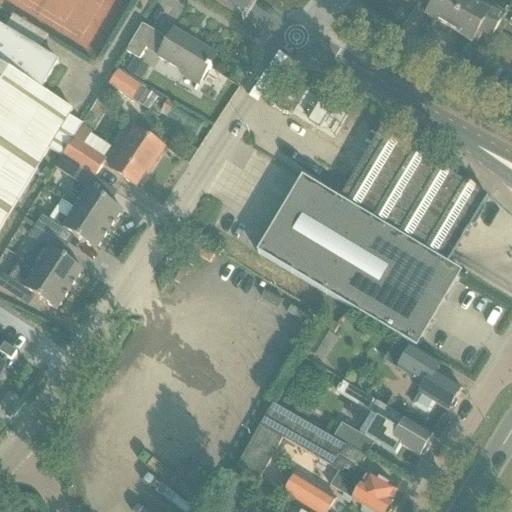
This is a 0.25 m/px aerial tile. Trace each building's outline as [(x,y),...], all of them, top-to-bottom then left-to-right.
[(427,17),(450,31),(468,2),(464,0),(437,0),(435,5),(427,17)] [(490,42),(507,15),(491,5),(486,13),(468,2),(450,31),(472,44),(478,35),(490,42)] [(38,53),(47,37),(13,16),(4,32),(0,29),(0,230),(72,111),(42,93),(58,65),(38,53)] [(139,61),(155,33),(141,25),(125,53),(139,61)] [(217,56),(174,31),(158,59),(184,74),(185,73),(201,82),(208,71),(210,71),(212,68),(210,67),(217,56)] [(133,59),(126,71),(140,79),(147,67),(133,59)] [(108,86),(132,101),(140,86),(117,71),(108,86)] [(322,101),(309,122),(319,128),(332,107),(322,101)] [(167,102),(162,111),(169,114),(173,106),(167,102)] [(63,159),(95,179),(107,161),(85,146),(94,132),(84,126),(62,158),(63,159)] [(111,172),(119,177),(135,188),(150,166),(152,167),(164,149),(147,138),(135,130),(122,149),(125,150),(111,172)] [(380,136),(341,202),(448,266),(487,200),(380,136)] [(95,179),(63,159),(56,169),(80,186),(75,193),(84,199),(76,211),(110,232),(123,212),(91,191),(97,181),(95,179)] [(303,179),(280,218),(436,311),(458,273),(447,267),(448,266),(341,202),(303,179)] [(96,253),(110,232),(76,211),(68,222),(60,216),(55,225),(43,217),(36,227),(57,241),(64,231),(96,253)] [(413,349),(436,311),(280,218),(258,255),(413,349)] [(50,251),(57,241),(36,227),(29,238),(41,245),(36,254),(44,259),(36,271),(70,293),(83,273),(50,251)] [(57,313),(70,293),(36,271),(29,283),(20,277),(15,285),(3,278),(0,282),(0,289),(18,301),(24,291),(57,313)] [(272,292),(268,300),(312,329),(317,321),(272,292)] [(339,327),(330,321),(324,331),(333,337),(339,327)] [(0,335),(4,330),(0,327),(0,381),(11,364),(13,365),(18,357),(6,349),(5,350),(0,346),(0,335)] [(322,331),(308,353),(323,363),(337,341),(322,331)] [(412,352),(399,376),(421,389),(418,394),(419,396),(412,407),(428,416),(435,405),(448,414),(450,411),(454,410),(458,404),(456,401),(462,391),(438,376),(442,369),(412,352)] [(343,398),(373,415),(380,403),(350,386),(343,398)] [(260,482),(283,440),(332,469),(346,445),(273,404),(260,427),(260,428),(237,469),(260,482)] [(420,459),(422,457),(426,457),(430,450),(428,447),(433,438),(416,427),(380,405),(372,417),(378,420),(367,439),(342,425),(333,438),(367,457),(374,444),(395,458),(401,448),(403,449),(420,459)] [(330,488),(366,510),(369,511),(387,511),(392,505),(386,501),(393,491),(379,482),(380,479),(373,475),(370,477),(355,467),(349,478),(339,472),(330,488)] [(283,498),(305,511),(330,511),(338,500),(297,476),(283,498)] [(232,478),(224,491),(241,501),(249,488),(232,478)]
